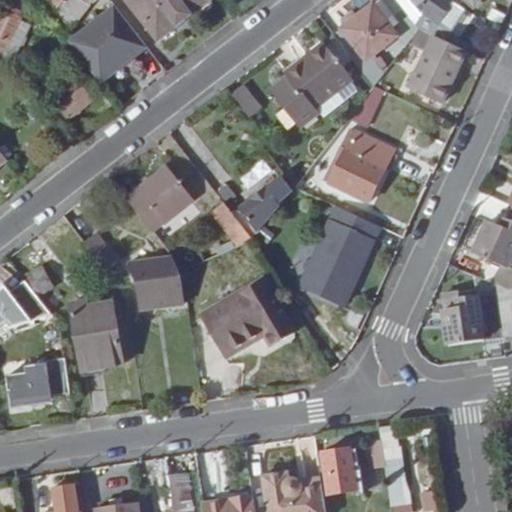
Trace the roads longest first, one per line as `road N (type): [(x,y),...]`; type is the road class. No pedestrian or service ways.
road 1 (residential): [(0,457),(411,396)]
road 2 (residential): [(0,232),(296,0)]
road 3 (residential): [(511,67),(393,326),(387,350),(411,396)]
road 4 (unclassified): [(460,391),(479,511)]
